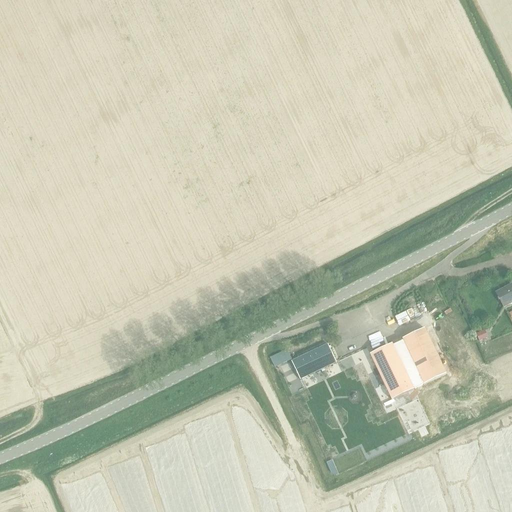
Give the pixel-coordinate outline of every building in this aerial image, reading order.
[(511,284),(495,293),(503,307),(511,302),(511,284)] [(425,328),(403,339),(425,384),(447,374),(432,345),(431,340),(428,336),(428,334),(427,332),(426,330),(425,328)] [(485,331),(476,334),(479,341),(488,337),(485,331)] [(328,344),(291,361),(300,379),(336,362),(328,344)] [(392,345),(370,355),(392,400),(413,389),(392,345)] [(287,350),(270,358),(274,367),(291,359),(287,350)] [(327,463),(333,477),(338,474),(332,461),(327,463)]
